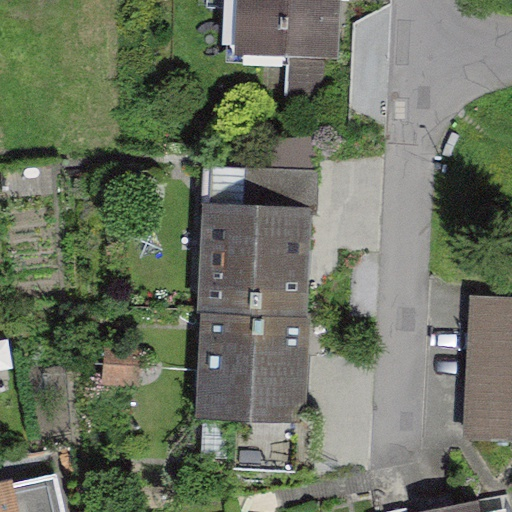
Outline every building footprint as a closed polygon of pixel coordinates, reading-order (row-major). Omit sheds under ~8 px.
[(324,0),(230,0),(228,57),(321,62),(324,0)] [(302,202),(181,201),(180,315),(301,316),(302,202)] [(511,433),(511,290),(472,289),(468,432),(511,433)] [(301,316),(180,315),(181,419),(301,419),(301,316)] [(131,350),(93,349),(93,386),(131,387),(131,350)] [(0,511),(52,511),(43,474),(0,484),(0,511)] [(474,511),(472,502),(425,511),(474,511)]
